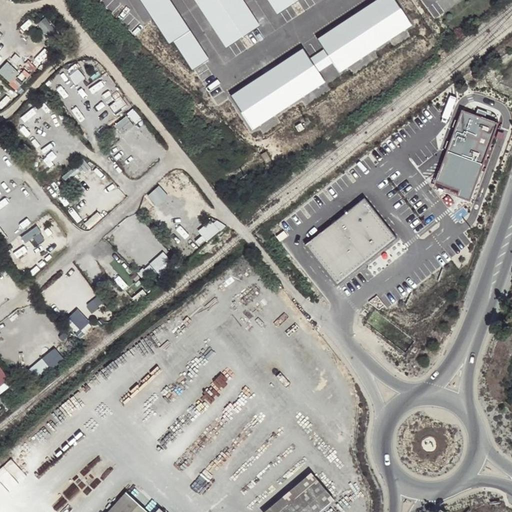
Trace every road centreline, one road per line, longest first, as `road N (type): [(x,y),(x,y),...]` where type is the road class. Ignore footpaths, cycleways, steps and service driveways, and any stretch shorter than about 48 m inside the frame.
road 1 (unclassified): [(358,358),(245,233),(59,0)]
road 2 (primary): [(511,217),(450,368),(421,397)]
road 3 (primary): [(465,410),(511,224)]
